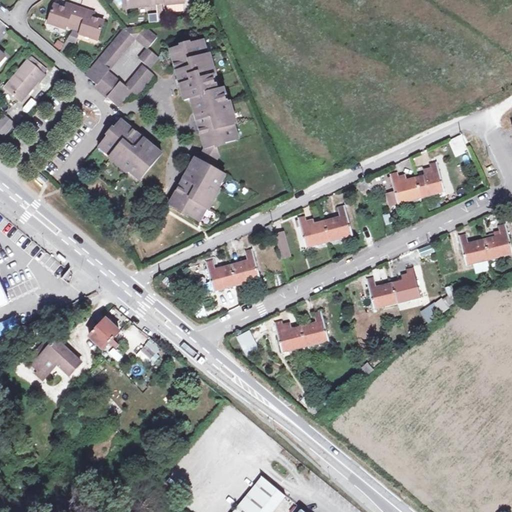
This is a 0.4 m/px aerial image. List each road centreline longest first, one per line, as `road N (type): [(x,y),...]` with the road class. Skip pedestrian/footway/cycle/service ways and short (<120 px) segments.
road 1 (residential): [(123,285),(485,112)]
road 2 (residential): [(194,344),(511,189)]
road 3 (secondary): [(194,344),(398,511)]
road 4 (residential): [(12,19),(85,86),(5,186)]
road 5 (secondary): [(5,186),(123,285)]
